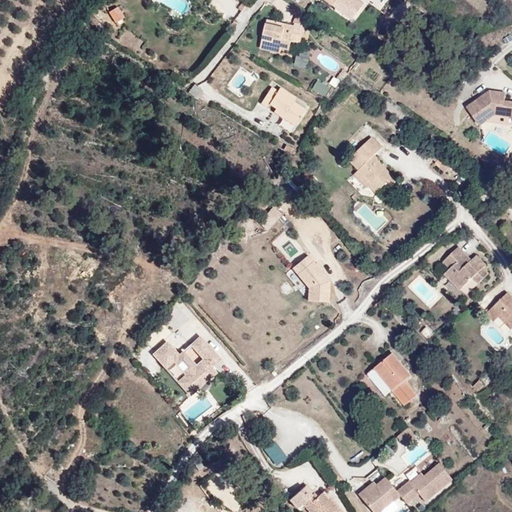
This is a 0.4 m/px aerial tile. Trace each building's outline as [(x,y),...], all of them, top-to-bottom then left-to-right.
[(302,24),(277,17),(269,39),(289,45),(288,50),(295,52),(299,38),(308,41),(314,24),(303,20),(302,24)] [(304,55),(308,41),(299,38),(295,52),(304,55)] [(288,50),(289,45),(269,39),(268,45),(288,50)] [(344,84),(350,76),(343,71),(337,79),(344,84)] [(331,97),(336,87),(324,80),(319,90),(331,97)] [(193,90),(202,96),(205,88),(198,83),(193,90)] [(284,89),(278,86),(267,102),(274,107),(276,103),(282,107),(280,110),(301,125),(312,108),(300,100),(302,96),(286,86),(284,89)] [(511,103),(498,102),(491,93),(485,92),(462,108),(474,125),(483,119),(484,121),(491,116),(507,118),(511,124),(511,103)] [(500,102),(501,94),(491,93),(498,102),(500,102)] [(475,127),(484,121),(483,119),(474,125),(475,127)] [(399,173),(377,150),(386,141),(373,129),(350,153),(360,163),(361,163),(373,174),(368,179),(376,186),(385,178),(390,183),(399,173)] [(436,158),(445,150),(437,144),(430,152),(436,158)] [(449,178),(461,165),(449,154),(440,163),(437,166),(449,178)] [(373,174),(361,163),(355,169),(367,180),(368,179),(373,174)] [(268,228),(277,217),(265,207),(256,219),(268,228)] [(484,266),(484,264),(476,255),(472,257),(460,243),(444,257),(450,264),(457,273),(452,277),(460,287),(473,276),(479,283),(489,274),(484,266)] [(332,281),(311,256),(295,271),(310,287),(310,303),(330,303),(332,281)] [(457,273),(450,264),(444,268),(452,277),(457,273)] [(290,268),(285,274),(297,285),(302,279),(290,268)] [(445,285),(455,293),(459,288),(449,280),(445,285)] [(150,285),(144,292),(160,305),(165,298),(150,285)] [(511,291),(504,299),(511,308),(503,315),(511,326),(511,291)] [(511,308),(504,299),(495,306),(503,315),(511,308)] [(214,362),(209,357),(218,349),(198,326),(177,345),(165,332),(151,344),(163,357),(171,351),(183,365),(176,371),(188,385),(196,378),(191,372),(200,364),(206,370),(214,362)] [(406,374),(390,349),(366,365),(383,389),(392,402),(411,389),(403,377),(406,374)] [(183,365),(171,351),(163,357),(176,371),(183,365)] [(206,370),(200,364),(191,372),(196,378),(199,380),(203,380),(206,377),(207,373),(206,370)] [(383,389),(366,365),(360,370),(376,393),(383,389)] [(403,439),(414,430),(411,426),(400,435),(403,439)] [(406,444),(418,434),(414,430),(403,439),(406,444)] [(263,448),(277,464),(287,455),(274,439),(263,448)] [(427,506),(453,483),(441,467),(425,481),(414,490),(412,487),(411,485),(398,496),(402,500),(409,508),(420,498),(427,506)] [(414,490),(425,481),(423,477),(412,487),(414,490)] [(371,511),(387,511),(402,500),(398,496),(387,481),(378,489),(370,496),(367,493),(360,499),(371,511)] [(370,496),(378,489),(375,486),(367,493),(370,496)] [(314,497),(307,487),(292,498),(299,508),(306,504),(314,497)] [(312,511),(344,511),(327,489),(315,498),(314,497),(306,504),(312,511)]
